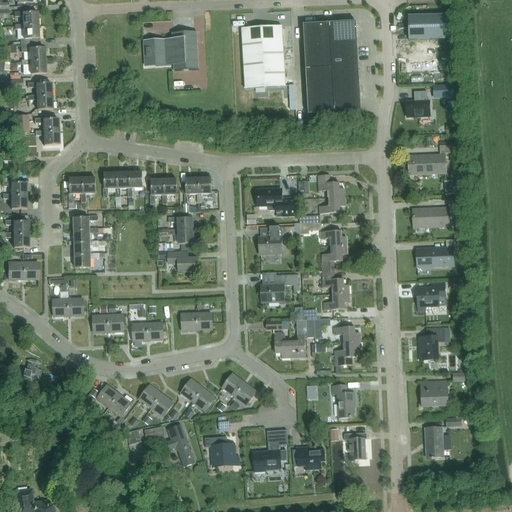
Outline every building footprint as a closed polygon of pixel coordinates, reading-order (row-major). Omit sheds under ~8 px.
[(8,10),(0,10),(0,19),(8,19),(8,10)] [(37,13),(32,13),(23,14),(22,12),(14,13),(14,17),(22,17),(23,25),(23,27),(38,26),(37,13)] [(449,40),(448,16),(408,17),(409,41),(449,40)] [(331,47),(357,45),(356,23),(330,24),(331,47)] [(305,48),(331,47),(330,24),(303,26),(305,48)] [(39,39),(38,26),(23,27),(23,25),(14,25),(15,30),(23,30),(23,39),(20,40),(20,45),(36,44),(35,39),(39,39)] [(285,88),(282,27),(242,30),(245,90),(285,88)] [(143,41),(145,68),(174,66),(174,72),(199,71),(197,32),(172,34),(172,40),(143,41)] [(44,49),(36,49),(36,44),(20,45),(21,53),(29,53),(30,61),(30,62),(45,62),(44,49)] [(15,54),(15,45),(6,46),(7,54),(15,54)] [(332,69),(359,68),(357,45),(331,47),(332,69)] [(306,71),(332,69),(331,47),(305,48),(306,71)] [(0,84),(6,85),(7,75),(9,75),(10,60),(8,60),(0,59),(0,84)] [(46,75),(45,62),(30,62),(30,61),(21,61),(22,66),(30,65),(30,75),(46,75)] [(334,92),(360,90),(359,68),(332,69),(334,92)] [(307,93),(334,92),(332,69),(306,71),(307,93)] [(22,88),(21,80),(9,81),(9,89),(22,88)] [(36,98),(52,97),(51,84),(36,85),(36,83),(27,84),(28,89),(36,88),(36,96),(36,98)] [(453,86),(433,87),(434,99),(453,98),(453,86)] [(335,114),(361,112),(360,90),(334,92),(335,114)] [(309,115),(335,114),(334,92),(307,93),(309,115)] [(407,103),(407,118),(430,117),(430,102),(428,102),(427,92),(414,93),(415,103),(407,103)] [(52,110),(52,97),(36,98),(36,96),(28,97),(28,101),(36,101),(37,111),(52,110)] [(15,135),(29,134),(28,116),(14,117),(15,135)] [(43,133),(59,133),(58,120),(43,121),(43,119),(34,119),(35,124),(43,124),(43,132),(43,133)] [(59,146),(59,133),(43,133),(43,132),(35,132),(35,137),(43,136),(44,146),(59,146)] [(409,176),(445,174),(445,156),(409,158),(409,176)] [(133,189),(143,189),(142,173),(129,174),(130,190),(128,190),(128,198),(133,198),(133,189)] [(108,190),(116,190),(118,190),(117,174),(104,175),(105,190),(103,190),(104,199),(108,199),(108,190)] [(120,190),(128,190),(130,190),(129,174),(117,174),(118,190),(116,190),(116,199),(121,199),(120,190)] [(339,190),(339,184),(330,184),(330,176),(318,177),(319,192),(328,192),(329,200),(345,199),(344,190),(339,190)] [(74,196),(81,195),(83,195),(83,179),(70,180),(71,195),(69,195),(69,205),(74,204),(74,196)] [(86,195),(96,195),(95,179),(83,179),(83,195),(81,195),(82,204),(86,204),(86,195)] [(202,195),(212,195),(211,179),(199,180),(199,195),(197,195),(197,204),(202,204),(202,195)] [(167,196),(177,196),(177,180),(164,181),(165,196),(163,197),(163,205),(168,205),(167,196)] [(189,196),(197,195),(199,195),(199,180),(186,180),(186,195),(185,195),(185,205),(190,205),(189,196)] [(155,197),(163,197),(165,196),(164,181),(151,181),(152,196),(150,196),(151,206),(155,206),(155,197)] [(458,194),(457,181),(443,182),(444,196),(458,194)] [(11,197),(26,197),(26,184),(11,184),(11,182),(2,183),(3,187),(11,187),(11,195),(11,197)] [(309,195),(308,182),(298,183),(298,195),(309,195)] [(277,218),(298,217),(297,199),(281,200),(280,190),(258,191),(259,208),(267,208),(267,211),(269,212),(277,212),(277,218)] [(26,210),(26,197),(11,197),(11,195),(3,195),(3,200),(11,200),(11,210),(26,210)] [(345,199),(329,200),(329,207),(319,208),(320,215),(341,214),(340,208),(345,208),(345,199)] [(414,229),(449,227),(449,209),(413,211),(414,229)] [(255,225),(255,216),(247,216),(247,225),(255,225)] [(90,232),(90,230),(90,222),(98,222),(98,217),(89,217),(89,219),(74,219),(74,232),(90,232)] [(178,233),(194,232),(193,219),(178,220),(178,219),(169,219),(169,224),(178,223),(178,231),(178,233)] [(13,236),(29,236),(29,223),(14,223),(14,221),(5,221),(5,226),(13,226),(13,234),(13,236)] [(309,232),(321,231),(320,224),(300,225),(300,228),(300,235),(309,235),(309,232)] [(296,238),(295,228),(267,229),(268,238),(260,238),(261,257),(281,256),(280,239),(296,238)] [(90,244),(90,242),(90,234),(99,234),(99,230),(90,230),(90,232),(74,232),(75,244),(90,244)] [(194,245),(194,232),(178,233),(178,231),(169,231),(169,236),(178,236),(178,246),(194,245)] [(331,248),(347,247),(347,238),(342,239),(341,232),(321,233),(321,241),(330,240),(331,248)] [(29,249),(29,236),(13,236),(13,234),(5,234),(5,239),(13,239),(13,249),(29,249)] [(461,241),(446,241),(446,248),(454,247),(454,254),(462,253),(461,241)] [(91,256),(91,255),(91,247),(99,247),(99,242),(90,242),(90,244),(75,244),(75,257),(91,256)] [(334,272),(334,263),(343,262),(342,256),(347,256),(347,247),(331,248),(331,255),(322,256),(322,272),(334,272)] [(453,267),(452,249),(417,251),(417,269),(453,267)] [(91,259),(99,259),(99,254),(91,255),(91,256),(75,257),(75,270),(91,269),(91,259)] [(179,273),(198,272),(198,259),(184,260),(184,254),(168,254),(168,265),(178,265),(179,273)] [(23,281),(38,281),(38,263),(23,264),(23,281)] [(8,281),(23,281),(23,264),(8,264),(8,281)] [(344,280),(334,281),(334,272),(322,272),(323,289),(332,288),(333,296),(349,295),(349,286),(344,287),(344,280)] [(283,304),(283,287),(294,287),(294,293),(299,292),(299,286),(298,286),(298,276),(275,277),(276,285),(262,286),(263,305),(283,304)] [(439,298),(446,297),(445,285),(431,286),(431,293),(417,294),(418,312),(426,312),(425,308),(440,307),(439,298)] [(324,304),(324,312),(345,311),(345,304),(350,304),(349,295),(333,296),(333,304),(324,304)] [(54,318),(69,318),(68,300),(53,301),(54,318)] [(69,318),(84,317),(83,300),(68,300),(69,318)] [(314,321),(317,321),(316,312),(303,313),(304,321),(314,321)] [(197,332),(213,331),(212,314),(197,315),(197,332)] [(182,333),(197,332),(197,315),(181,315),(182,333)] [(109,334),(124,333),(123,316),(108,317),(109,334)] [(94,334),(109,334),(108,317),(93,317),(94,334)] [(306,359),(305,334),(306,339),(314,339),(313,321),(297,322),(298,343),(290,343),(291,359),(306,359)] [(267,331),(282,331),(281,323),(267,323),(267,331)] [(148,342),(163,341),(162,324),(147,325),(148,342)] [(133,343),(148,342),(147,325),(132,326),(133,343)] [(344,344),(360,343),(360,334),(355,334),(355,328),(334,329),(334,337),(344,336),(344,344)] [(438,344),(444,343),(444,329),(426,330),(427,338),(419,339),(420,362),(438,361),(438,344)] [(291,359),(290,343),(282,343),(282,334),(274,334),(275,355),(282,355),(282,360),(291,359)] [(356,352),(361,352),(360,343),(344,344),(344,352),(335,352),(335,367),(341,367),(352,366),(351,366),(351,359),(356,358),(356,352)] [(315,345),(316,354),(326,354),(326,344),(315,345)] [(30,375),(34,376),(36,369),(34,369),(35,366),(27,365),(26,371),(24,371),(23,377),(29,379),(30,375)] [(453,382),(468,382),(468,374),(453,375),(453,382)] [(235,398),(245,384),(233,375),(222,389),(235,398)] [(193,403),(203,390),(191,381),(181,394),(193,403)] [(422,407),(448,406),(447,383),(421,384),(422,407)] [(247,407),(257,393),(245,384),(235,398),(247,407)] [(152,409),(162,395),(150,386),(139,400),(152,409)] [(354,403),(355,403),(354,394),(347,395),(346,386),(332,387),(332,396),(337,395),(339,419),(347,419),(355,418),(354,403)] [(109,409),(119,395),(107,387),(97,400),(109,409)] [(94,390),(91,395),(96,398),(99,393),(94,390)] [(205,412),(215,399),(203,390),(193,403),(205,412)] [(119,395),(109,409),(121,418),(131,404),(119,395)] [(164,418),(174,404),(162,395),(152,409),(164,418)] [(239,407),(233,402),(229,408),(235,412),(239,407)] [(221,404),(217,409),(222,413),(226,408),(221,404)] [(189,411),(185,417),(190,421),(194,415),(189,411)] [(179,416),(173,412),(169,418),(174,422),(179,416)] [(152,421),(147,416),(142,422),(148,426),(152,421)] [(115,422),(110,428),(114,432),(120,426),(121,427),(125,421),(121,418),(117,424),(115,422)] [(135,429),(139,423),(134,419),(129,425),(135,429)] [(195,464),(185,437),(182,426),(168,431),(171,441),(167,443),(170,451),(177,448),(184,468),(195,464)] [(164,438),(162,427),(145,431),(147,441),(164,438)] [(426,459),(444,458),(444,450),(452,450),(451,437),(443,437),(443,428),(425,429),(426,459)] [(338,441),(337,430),(330,430),(330,442),(338,441)] [(130,446),(141,443),(138,431),(127,434),(130,446)] [(350,461),(367,461),(366,440),(358,440),(358,435),(344,435),(345,441),(350,441),(350,461)] [(213,468),(238,466),(238,458),(233,458),(233,453),(234,453),(234,446),(225,446),(224,438),(205,440),(206,448),(212,448),(213,468)] [(265,469),(281,468),(279,446),(269,447),(269,453),(254,454),(255,472),(265,472),(265,469)] [(321,463),(325,463),(325,451),(305,453),(305,449),(296,449),(296,451),(297,457),(298,467),(298,468),(305,467),(306,471),(322,470),(321,463)] [(53,511),(53,506),(46,507),(46,502),(33,504),(31,490),(15,492),(17,511),(53,511)]
